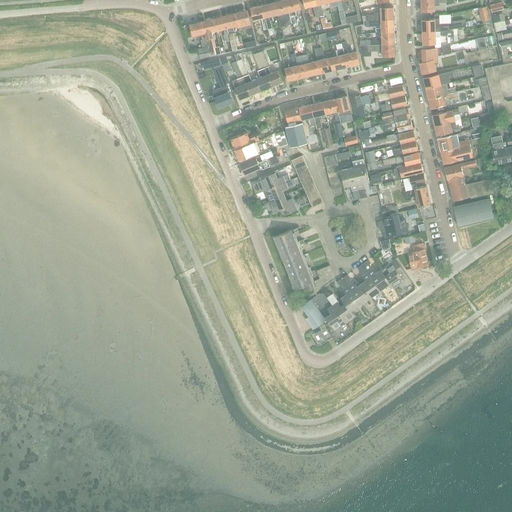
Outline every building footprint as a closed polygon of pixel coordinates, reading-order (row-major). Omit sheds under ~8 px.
[(290,16),(289,12),(286,0),(283,0),(274,2),(277,15),(285,13),(288,25),(296,23),(294,15),(290,16)] [(299,0),(286,0),(289,12),(301,9),(299,0)] [(323,30),(316,0),(303,0),(305,8),(314,6),(318,25),(316,26),(318,31),(323,30)] [(330,7),(329,2),(328,0),(316,0),(323,30),(333,27),(332,23),(326,25),(322,9),(330,7)] [(340,12),(344,11),(341,0),(328,0),(329,2),(337,0),(340,12)] [(446,0),(421,0),(422,12),(435,11),(434,5),(439,5),(439,3),(446,2),(446,0)] [(272,16),(277,15),(274,2),(263,5),(270,35),(274,34),(271,21),(273,21),(272,16)] [(504,9),(503,3),(490,6),(492,12),(504,9)] [(270,35),(263,5),(250,8),(253,21),(262,19),(266,36),(270,35)] [(376,14),(366,15),(367,20),(370,20),(381,20),(394,19),(394,7),(381,7),(381,13),(376,13),(376,14)] [(486,7),(479,8),(483,21),(489,20),(486,7)] [(254,34),(248,10),(235,13),(238,25),(238,26),(238,27),(244,26),(245,29),(247,28),(249,36),(254,34)] [(238,25),(235,13),(224,16),(227,28),(232,49),(233,51),(238,50),(234,33),(235,33),(235,32),(233,27),(238,26),(238,25)] [(347,24),(351,23),(359,21),(358,15),(346,18),(347,24)] [(228,50),(232,49),(227,28),(224,16),(213,19),(216,31),(224,29),(225,35),(224,35),(225,42),(226,42),(228,50)] [(212,32),(216,31),(213,19),(202,21),(211,56),(215,55),(211,38),(213,38),(212,32)] [(370,20),(367,20),(367,27),(375,27),(376,32),(382,32),(395,31),(394,19),(381,20),(370,20)] [(435,19),(422,20),(423,32),(436,32),(447,31),(448,31),(452,31),(452,29),(454,29),(457,29),(458,29),(466,27),(465,20),(451,23),(440,24),(440,19),(435,19)] [(201,59),(211,56),(202,21),(190,24),(193,36),(201,34),(203,40),(201,41),(203,48),(198,49),(201,59)] [(503,21),(501,21),(495,23),(494,23),(496,32),(505,30),(503,21)] [(436,32),(423,32),(423,45),(436,44),(436,38),(440,37),(440,35),(448,35),(448,38),(450,37),(450,39),(448,40),(448,43),(458,41),(458,29),(457,29),(454,29),(454,31),(452,31),(448,31),(447,31),(436,32)] [(503,38),(511,36),(511,30),(497,34),(498,40),(503,39),(503,38)] [(337,31),(327,33),(329,40),(339,37),(337,31)] [(395,31),(382,32),(382,40),(382,44),(395,44),(395,31)] [(343,48),(348,67),(360,64),(357,51),(349,53),(346,42),(342,42),(343,48)] [(511,47),(511,42),(499,45),(503,61),(511,58),(511,54),(507,56),(506,52),(509,51),(508,48),(511,47)] [(368,47),(360,47),(362,55),(369,53),(369,52),(383,51),(383,57),(396,56),(395,44),(382,44),(371,45),(368,45),(368,47)] [(434,59),(435,62),(438,62),(438,54),(443,52),(443,55),(452,53),(450,45),(438,48),(422,49),(422,59),(420,59),(420,63),(434,59)] [(318,48),(324,72),(336,70),(333,57),(325,59),(322,47),(318,48)] [(317,61),(309,63),(312,75),(324,72),(318,48),(314,49),(317,61)] [(339,55),(333,57),(336,70),(348,67),(343,48),(338,50),(339,55)] [(264,50),(258,52),(267,75),(272,86),(283,82),(278,70),(271,73),(268,67),(270,66),(264,50)] [(261,77),(257,79),(261,91),(272,86),(267,75),(258,52),(253,54),(260,70),(258,70),(261,77)] [(299,53),(295,54),(300,78),(312,75),(309,63),(301,64),(299,53)] [(288,81),(289,81),(300,78),(295,54),(291,55),(294,66),(285,68),(288,81)] [(218,59),(203,62),(205,68),(220,65),(218,59)] [(242,59),(237,61),(251,95),(261,91),(257,79),(252,81),(249,74),(248,74),(242,59)] [(420,63),(423,74),(437,71),(435,62),(434,59),(420,63)] [(240,99),(251,95),(237,61),(232,63),(238,79),(237,79),(239,86),(235,88),(240,99)] [(500,65),(502,77),(503,76),(508,75),(505,64),(500,65)] [(502,77),(500,65),(485,68),(488,83),(500,81),(502,77)] [(221,87),(213,91),(215,97),(219,107),(233,102),(229,92),(233,91),(223,67),(215,70),(220,84),(221,87)] [(439,74),(424,78),(426,88),(441,85),(445,84),(447,83),(450,83),(449,77),(453,76),(452,71),(449,72),(439,74)] [(370,77),(359,79),(361,85),(372,82),(370,77)] [(486,77),(474,79),(476,87),(488,84),(486,77)] [(501,87),(500,81),(488,83),(490,89),(501,87)] [(441,85),(426,88),(428,95),(428,98),(454,92),(456,92),(455,87),(448,89),(447,83),(445,84),(441,85)] [(376,102),(385,100),(405,95),(403,84),(388,88),(389,93),(386,94),(386,93),(375,96),(376,102)] [(481,86),(484,100),(491,99),(488,85),(481,86)] [(490,89),(491,95),(503,93),(501,87),(490,89)] [(454,92),(428,98),(429,99),(429,102),(431,108),(431,109),(446,105),(452,104),(450,99),(457,97),(456,92),(454,92)] [(504,98),(503,93),(491,95),(492,101),(504,98)] [(353,107),(362,105),(360,97),(360,95),(351,97),(353,107)] [(369,95),(360,97),(362,105),(364,105),(371,103),(369,95)] [(385,100),(386,104),(381,105),(382,111),(407,105),(405,95),(385,100)] [(347,96),(335,99),(341,123),(340,117),(351,114),(347,96)] [(496,116),(511,113),(508,101),(504,99),(504,98),(492,101),(496,116)] [(335,99),(323,101),(326,114),(334,112),(336,123),(334,124),(337,138),(344,136),(341,123),(335,99)] [(232,112),(246,105),(244,101),(229,108),(232,112)] [(318,116),(326,114),(323,101),(311,104),(314,117),(315,121),(316,125),(317,128),(321,127),(318,116)] [(310,127),(316,125),(315,121),(314,117),(311,104),(285,110),(288,123),(308,118),(310,127)] [(362,105),(353,107),(356,119),(366,116),(364,105),(362,105)] [(383,114),(385,124),(410,118),(408,108),(383,114)] [(432,115),(435,125),(457,120),(463,118),(461,108),(432,115)] [(268,125),(257,129),(261,139),(283,130),(278,116),(267,121),(268,125)] [(413,128),(410,118),(385,124),(382,125),(383,130),(397,126),(399,132),(413,128)] [(458,124),(457,120),(435,125),(437,135),(462,130),(461,124),(458,124)] [(291,147),(307,143),(303,123),(286,127),(291,147)] [(323,130),(327,145),(333,144),(329,128),(323,130)] [(284,130),(275,134),(279,146),(289,142),(284,130)] [(399,142),(399,144),(416,140),(414,131),(395,135),(395,134),(387,136),(387,137),(372,140),(373,145),(400,139),(400,142),(399,142)] [(235,150),(254,142),(259,140),(258,135),(249,139),(247,133),(231,139),(235,150)] [(356,135),(344,137),(346,145),(358,142),(356,135)] [(438,138),(441,151),(456,147),(453,135),(438,138)] [(416,140),(399,144),(400,147),(402,146),(402,148),(393,150),(394,156),(418,150),(416,140)] [(460,146),(456,147),(441,151),(444,164),(473,157),(469,140),(459,142),(460,146)] [(254,142),(235,150),(240,161),(258,153),(254,142)] [(495,164),(511,160),(511,146),(507,148),(505,142),(503,143),(503,142),(492,144),(494,150),(492,151),(495,164)] [(406,166),(421,162),(419,153),(400,157),(400,156),(383,160),(384,166),(397,163),(405,161),(406,166)] [(336,154),(324,157),(326,166),(338,163),(336,154)] [(240,163),(245,175),(260,168),(262,167),(263,169),(280,162),(277,155),(258,163),(255,157),(240,163)] [(292,160),(295,167),(306,162),(303,155),(292,160)] [(448,180),(464,176),(462,168),(476,165),(475,160),(445,167),(445,168),(448,180)] [(295,167),(298,174),(309,169),(306,162),(295,167)] [(423,172),(421,162),(406,166),(404,166),(395,169),(397,179),(423,172)] [(338,163),(326,166),(328,172),(339,169),(338,163)] [(365,165),(353,167),(361,198),(367,197),(363,182),(369,181),(365,165)] [(361,198),(353,167),(342,170),(345,186),(351,185),(355,200),(361,198)] [(312,176),(309,169),(298,174),(299,177),(301,181),(312,176)] [(329,177),(341,175),(339,169),(328,172),(329,177)] [(256,193),(256,194),(291,179),(288,174),(277,178),(275,173),(261,178),(262,181),(254,184),(253,186),(256,193)] [(380,173),(371,175),(373,183),(382,181),(380,173)] [(410,177),(410,178),(413,189),(415,189),(419,207),(431,204),(426,185),(419,187),(419,183),(421,183),(421,182),(426,181),(424,174),(410,177)] [(331,183),(342,181),(341,175),(329,177),(331,183)] [(304,187),(315,183),(312,176),(301,181),(304,187)] [(466,184),(464,176),(448,180),(453,201),(469,197),(469,199),(492,193),(488,179),(466,184)] [(269,197),(270,201),(284,195),(282,190),(293,185),(291,179),(256,194),(258,198),(260,197),(261,200),(269,197)] [(344,186),(342,181),(331,183),(332,189),(344,186)] [(304,187),(307,194),(318,189),(315,183),(304,187)] [(378,187),(367,190),(371,204),(382,201),(378,187)] [(307,194),(310,201),(321,196),(318,189),(307,194)] [(284,195),(270,201),(275,212),(283,209),(285,214),(297,210),(292,198),(287,201),(284,195)] [(324,203),(321,196),(310,201),(313,208),(324,203)] [(489,198),(455,206),(454,207),(459,226),(494,218),(489,198)] [(399,212),(397,205),(382,209),(384,215),(399,212)] [(417,209),(410,211),(412,218),(419,217),(417,209)] [(383,218),(384,220),(379,222),(378,223),(380,230),(382,231),(383,231),(385,238),(397,235),(396,234),(408,231),(405,219),(399,220),(398,214),(383,218)] [(306,291),(312,288),(317,287),(315,281),(312,282),(309,276),(313,274),(311,271),(310,267),(307,268),(299,250),(302,248),(299,241),(296,242),(291,230),(275,236),(296,289),(304,286),(306,291)] [(417,267),(418,268),(421,267),(423,268),(426,267),(428,265),(429,265),(425,249),(425,248),(423,243),(412,246),(414,251),(414,252),(408,253),(412,269),(417,267)] [(367,261),(362,264),(381,290),(390,283),(391,283),(385,276),(382,271),(381,270),(376,273),(367,261)] [(382,271),(385,276),(391,283),(390,283),(394,288),(404,281),(399,274),(404,271),(397,261),(382,271)] [(362,264),(357,268),(366,280),(361,284),(371,297),(381,290),(362,264)] [(319,276),(332,271),(330,265),(317,270),(319,276)] [(361,304),(371,297),(361,284),(357,287),(348,274),(343,278),(361,304)] [(342,298),(346,304),(351,311),(352,311),(361,304),(343,278),(338,281),(347,294),(342,298)] [(324,293),(319,296),(322,301),(327,297),(324,293)] [(333,306),(345,323),(355,316),(352,311),(351,311),(346,304),(341,307),(338,303),(339,302),(333,293),(327,297),(333,306)] [(305,311),(315,305),(311,299),(302,306),(305,311)] [(318,310),(315,305),(305,311),(309,316),(318,310)] [(335,330),(345,323),(333,306),(328,309),(331,314),(326,318),(335,330)] [(322,315),(318,310),(309,316),(306,319),(310,324),(322,315)] [(326,320),(322,315),(310,324),(313,329),(326,320)]
